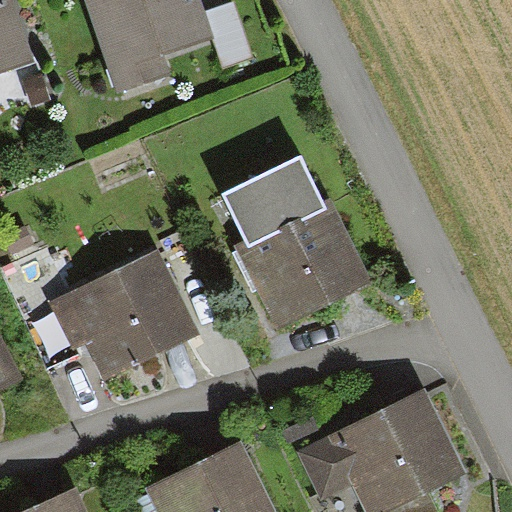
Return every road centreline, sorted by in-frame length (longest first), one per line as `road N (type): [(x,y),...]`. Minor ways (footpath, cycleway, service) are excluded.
road 1 (residential): [(465,323),(0,461)]
road 2 (residential): [(465,323),(305,0)]
